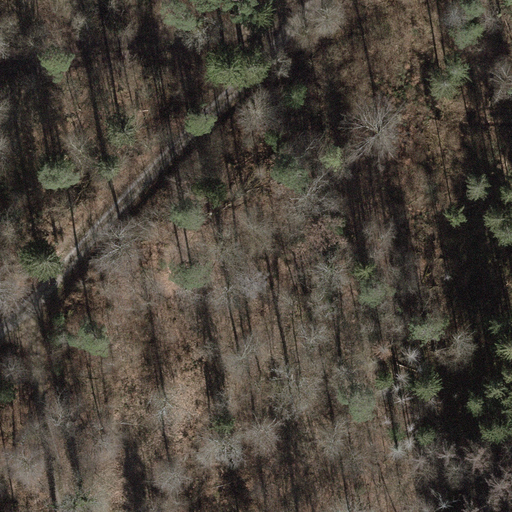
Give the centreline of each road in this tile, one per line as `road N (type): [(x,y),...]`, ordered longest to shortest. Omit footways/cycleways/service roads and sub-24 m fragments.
road 1 (track): [(314,0),(144,173),(30,318),(0,336)]
road 2 (track): [(0,63),(290,25)]
road 3 (track): [(65,511),(30,318)]
